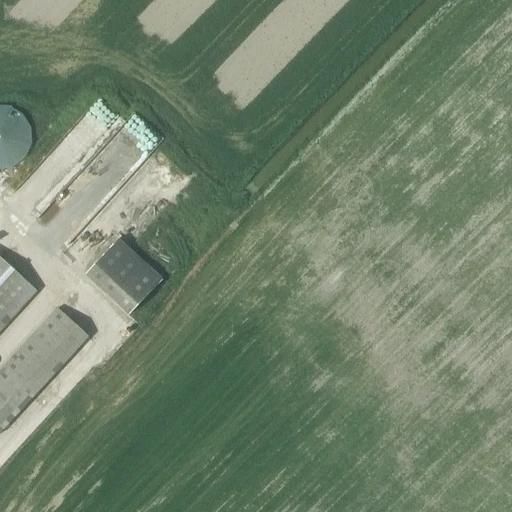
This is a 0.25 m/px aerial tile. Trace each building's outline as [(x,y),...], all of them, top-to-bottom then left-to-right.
[(3,107),(0,106),(0,171),(4,171),(7,171),(9,170),(12,169),(15,167),(19,164),(22,162),(24,159),(25,157),(26,155),(28,152),(29,150),(29,148),(30,146),(30,144),(31,141),(31,139),(31,137),(30,135),(30,131),(29,128),(28,126),(26,123),(25,121),(24,119),(22,117),(20,115),(18,113),(14,111),(10,109),(8,108),(6,108),(3,107)] [(113,135),(141,165),(166,141),(138,112),(113,135)] [(161,279),(116,239),(84,275),(128,315),(161,279)] [(0,330),(36,291),(0,258),(0,330)] [(0,432),(87,337),(56,309),(0,370),(0,432)]
